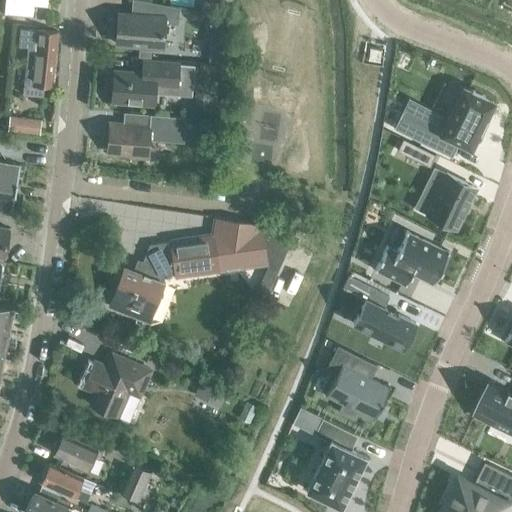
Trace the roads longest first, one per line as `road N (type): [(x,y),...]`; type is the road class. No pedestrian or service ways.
road 1 (residential): [(0,477),(30,385),(77,92),(79,0)]
road 2 (residential): [(511,206),(439,372),(396,511)]
road 3 (residential): [(376,0),(382,10),(511,65)]
